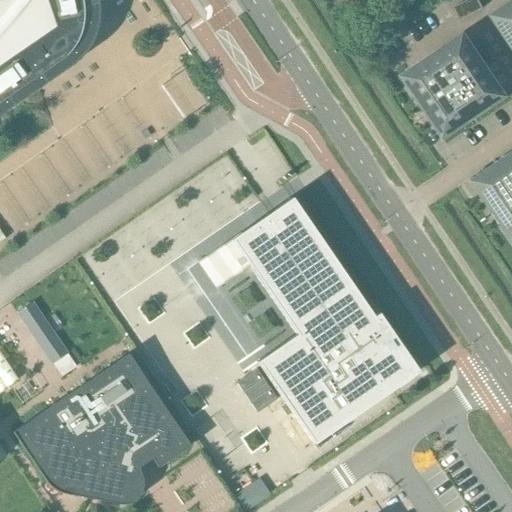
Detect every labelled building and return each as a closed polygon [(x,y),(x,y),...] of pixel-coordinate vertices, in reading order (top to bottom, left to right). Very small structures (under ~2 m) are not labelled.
[(0,0),(0,110),(27,92),(70,62),(76,56),(82,50),(87,43),(91,36),(94,27),(96,16),(97,8),(96,0),(0,0)] [(461,21),(483,9),(478,0),(468,0),(454,8),(461,21)] [(511,38),(511,7),(498,17),(511,38)] [(446,135),(503,96),(465,40),(408,78),(446,135)] [(247,149),(254,158),(255,156),(274,180),(291,167),(266,135),(247,149)] [(511,231),(511,159),(479,182),(511,231)] [(230,240),(198,263),(216,290),(249,267),(296,335),(256,362),(257,363),(291,413),(313,445),(424,368),(380,303),(375,307),(297,194),(291,199),(230,240)] [(32,303),(17,313),(52,365),(67,355),(32,303)] [(124,357),(10,437),(44,485),(47,489),(51,493),(56,495),(60,497),(117,507),(121,507),(125,506),(130,504),(134,501),(138,497),(140,492),(141,488),(141,483),(137,470),(151,461),(156,469),(187,447),(124,357)] [(244,510),(269,494),(259,478),(234,495),(244,510)]
